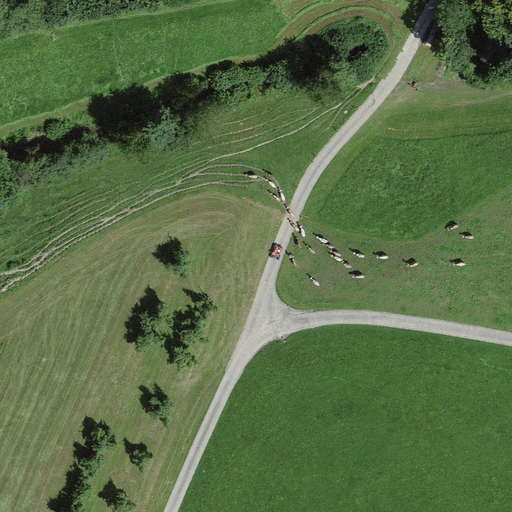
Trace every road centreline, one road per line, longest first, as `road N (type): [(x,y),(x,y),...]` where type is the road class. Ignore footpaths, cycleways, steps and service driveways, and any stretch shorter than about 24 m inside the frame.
road 1 (track): [(438,0),(392,86),(305,192),(267,283),(267,321),(243,354),(170,511)]
road 2 (track): [(511,340),(394,320),(267,321)]
